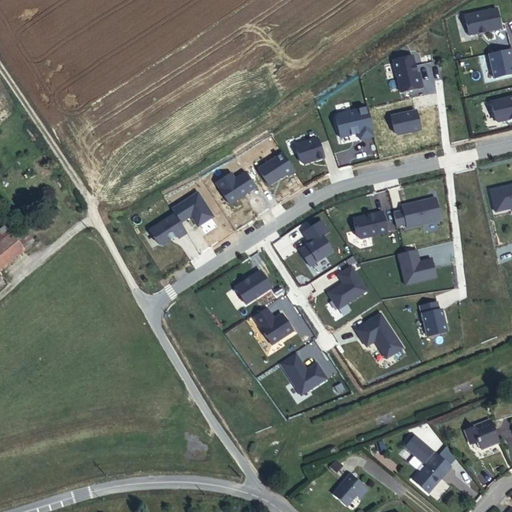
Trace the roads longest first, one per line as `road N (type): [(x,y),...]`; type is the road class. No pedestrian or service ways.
road 1 (track): [(254,478),(306,448),(511,366)]
road 2 (residential): [(25,511),(104,488),(161,482),(252,496)]
road 3 (unclassified): [(146,307),(98,218),(65,236),(0,298)]
road 4 (unclassified): [(252,496),(254,478),(146,307)]
road 5 (residential): [(261,230),(336,185),(448,158)]
road 6 (residential): [(261,230),(360,387)]
road 7 (track): [(98,218),(0,63)]
road 8 (residential): [(146,307),(261,230)]
road 9 (residential): [(463,294),(448,158)]
